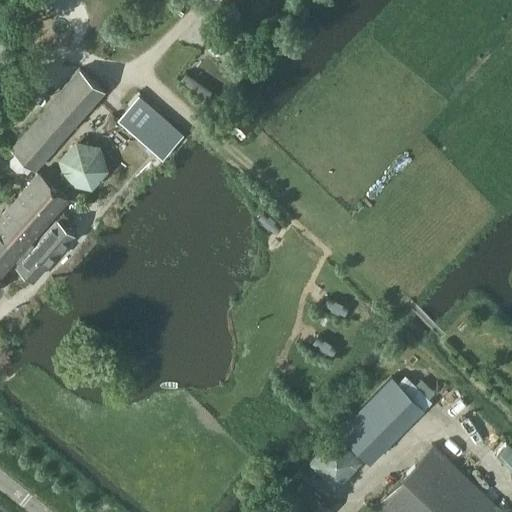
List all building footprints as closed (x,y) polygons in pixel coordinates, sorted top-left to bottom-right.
[(34,166),(104,87),(79,66),(10,144),(34,166)] [(162,154),(183,131),(138,92),(118,115),(162,154)] [(0,270),(13,255),(30,237),(67,194),(38,169),(0,212),(0,270)] [(62,209),(56,216),(34,241),(30,237),(13,255),(18,259),(17,261),(33,276),(73,231),(64,223),(70,216),(62,209)] [(393,374),(340,429),(371,459),(425,404),(393,374)] [(334,436),(311,458),(333,480),(356,458),(334,436)] [(506,511),(432,441),(386,490),(386,489),(370,506),(366,502),(356,511),(506,511)] [(511,451),(506,446),(497,454),(511,468),(511,451)] [(305,483),(277,511),(328,511),(332,509),(305,483)]
